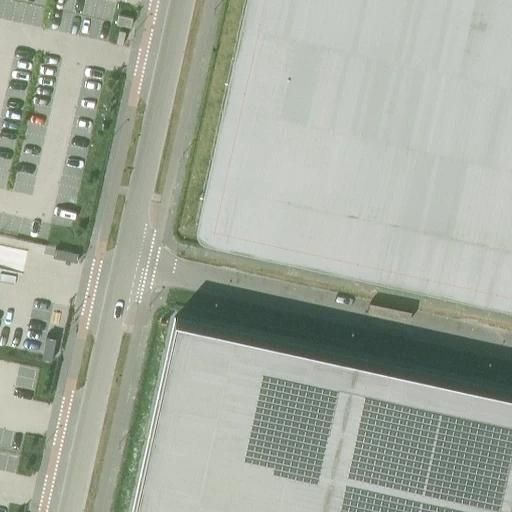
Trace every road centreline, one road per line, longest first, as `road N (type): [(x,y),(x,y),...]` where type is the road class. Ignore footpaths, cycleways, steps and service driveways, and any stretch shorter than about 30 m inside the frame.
road 1 (unclassified): [(126,263),(511,346)]
road 2 (unclassified): [(182,0),(126,263)]
road 3 (unclassified): [(126,263),(71,511)]
